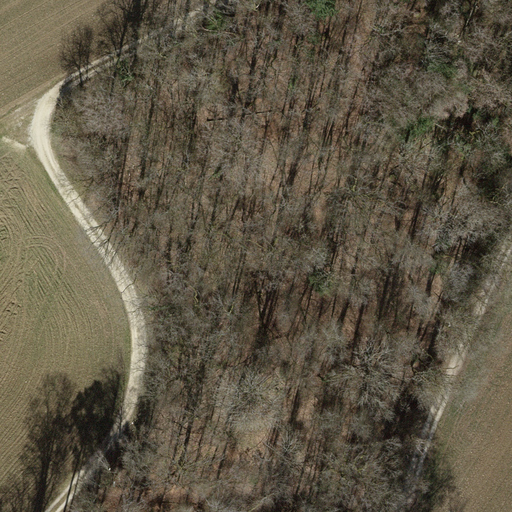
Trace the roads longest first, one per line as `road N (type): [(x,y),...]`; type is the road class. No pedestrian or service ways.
road 1 (track): [(225,0),(46,101),(46,154),(121,267),(139,314),(141,357),(126,424),(54,511)]
road 2 (track): [(398,509),(511,241)]
